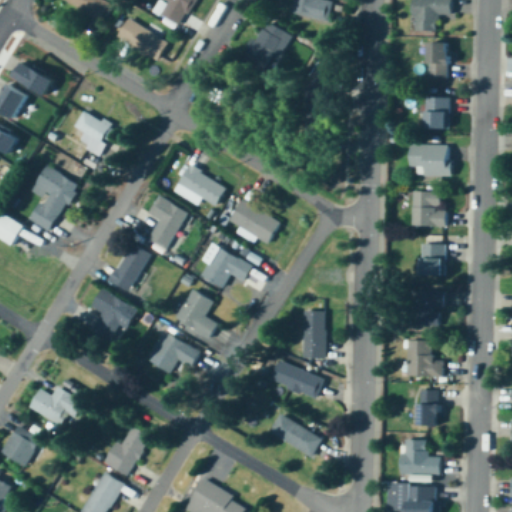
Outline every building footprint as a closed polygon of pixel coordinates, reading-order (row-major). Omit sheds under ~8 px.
[(65,0),(102,22),(113,4),(106,0),(65,0)] [(162,0),(166,2),(158,17),(178,28),(193,0),(162,0)] [(331,0),(292,0),(290,13),(327,20),(331,0)] [(413,0),(413,30),(439,31),(439,15),(452,16),(452,0),(413,0)] [(116,37),(157,62),(169,42),(128,18),(116,37)] [(243,59),(268,73),(290,33),(265,20),(243,59)] [(450,42),(430,42),(430,78),(450,78),(450,42)] [(23,66),(27,69),(23,76),(54,95),(63,80),(27,59),(23,66)] [(0,105),(24,117),(36,94),(14,82),(6,97),(0,93),(0,105)] [(450,98),(427,98),(427,130),(450,130),(450,98)] [(118,123),(108,116),(105,120),(89,109),(79,125),(88,131),(83,139),(91,143),(89,147),(103,156),(111,142),(107,140),(118,123)] [(0,142),(18,153),(27,138),(0,123),(0,142)] [(452,145),(411,145),(411,175),(452,175),(452,145)] [(55,229),(69,201),(74,203),(84,182),(50,165),(38,189),(51,196),(47,204),(40,201),(32,218),(55,229)] [(227,186),(189,166),(175,193),(199,205),(202,199),(217,207),(227,186)] [(414,227),(445,227),(445,192),(414,192),(414,227)] [(160,220),(148,241),(166,251),(173,238),(179,241),(193,215),(159,197),(150,215),(160,220)] [(282,221),(242,200),(230,223),(269,244),(282,221)] [(30,225),(7,211),(0,222),(0,232),(18,244),(30,225)] [(151,255),(132,244),(109,280),(128,292),(151,255)] [(446,245),(422,245),(422,276),(446,276),(446,245)] [(202,277),(224,289),(232,275),(245,282),(254,267),(218,247),(202,277)] [(131,306),(102,289),(92,308),(102,313),(91,334),(110,344),(131,306)] [(209,339),(219,324),(206,316),(215,303),(194,289),(175,318),(209,339)] [(417,326),(444,326),(444,291),(417,291),(417,326)] [(326,312),(304,312),(304,358),(326,358),(326,312)] [(192,367),(201,352),(166,332),(149,361),(171,373),(179,360),(192,367)] [(433,341),(408,340),(408,378),(443,378),(444,357),(433,357),(433,341)] [(324,381),(275,358),(266,378),(315,401),(324,381)] [(65,424),(72,412),(79,416),(88,400),(81,396),(86,388),(67,377),(57,394),(44,387),(34,406),(65,424)] [(441,390),(419,390),(419,426),(441,426),(441,390)] [(312,457),(323,439),(279,413),(269,432),(312,457)] [(151,436),(128,423),(106,464),(129,476),(151,436)] [(44,434),(19,424),(7,452),(32,463),(44,434)] [(403,475),(441,475),(441,456),(428,456),(428,440),(403,440),(403,475)] [(81,511),(108,511),(124,483),(103,472),(81,511)] [(0,508),(2,509),(15,483),(0,474),(0,508)] [(244,511),(249,504),(203,480),(186,511),(244,511)] [(439,511),(440,487),(408,486),(408,511),(439,511)]
